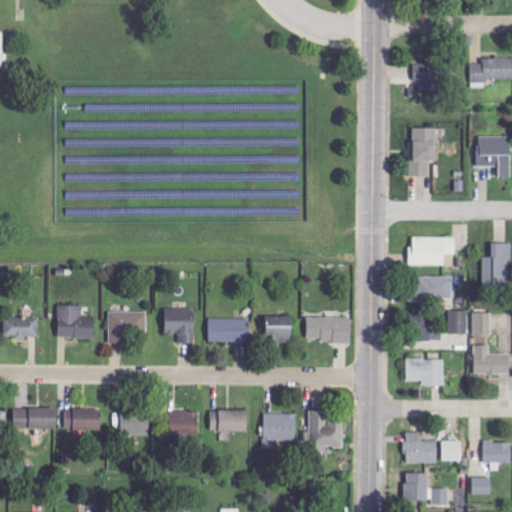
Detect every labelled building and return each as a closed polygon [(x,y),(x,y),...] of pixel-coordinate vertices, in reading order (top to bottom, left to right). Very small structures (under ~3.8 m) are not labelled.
[(472,64),(472,81),(511,80),(511,58),(483,59),(484,64),(472,64)] [(429,84),(449,84),(450,63),(430,62),(429,84)] [(414,81),(428,82),(428,65),(414,64),(414,81)] [(438,129),(412,129),(412,177),(430,177),(429,163),(438,163),(438,129)] [(511,161),(511,137),(479,137),(479,167),(500,167),(501,178),(511,178),(511,161)] [(457,238),(414,238),(414,247),(411,247),(410,266),(447,266),(447,255),(457,255),(457,238)] [(484,258),(484,288),(511,288),(511,244),(493,244),(493,257),(484,258)] [(454,277),(416,277),(416,286),(411,286),(411,301),(454,301),(454,277)] [(60,339),(96,339),(96,318),(84,317),(84,306),(60,306),(60,339)] [(197,310),(167,309),(166,334),(180,334),(180,344),(196,344),(197,310)] [(148,312),(110,312),(110,344),(127,344),(128,334),(148,335),(148,312)] [(469,312),(451,312),(451,335),(469,335),(469,312)] [(492,336),(493,314),(475,313),(474,336),(492,336)] [(416,341),(443,341),(443,330),(432,330),(432,314),(416,314),(416,341)] [(293,317),(268,318),(268,343),(294,342),(293,317)] [(353,318),(308,317),(308,342),(353,342),(353,318)] [(5,338),(40,338),(40,318),(6,318),(5,338)] [(210,343),(252,343),(252,320),(211,319),(210,343)] [(492,355),(492,346),(476,346),(476,376),(511,375),(511,360),(511,361),(511,354),(492,355)] [(407,381),(423,381),(423,386),(446,386),(445,359),(407,359),(407,381)] [(58,429),(58,409),(15,410),(16,430),(58,429)] [(102,431),(103,410),(66,410),(66,430),(102,431)] [(0,411),(0,435),(8,435),(8,411),(0,411)] [(212,432),(249,433),(249,411),(212,411),(212,432)] [(346,448),(345,424),(328,424),(328,411),(311,412),(311,450),(325,450),(325,448),(346,448)] [(123,412),(122,436),(150,436),(151,413),(123,412)] [(169,413),(170,441),(201,440),(200,412),(169,413)] [(264,445),(298,446),(298,415),(265,414),(264,445)] [(406,464),(439,464),(440,441),(407,440),(406,464)] [(464,442),(444,442),(444,461),(463,462),(464,442)] [(511,442),(485,442),(485,463),(511,463),(511,442)] [(450,506),(451,489),(430,489),(430,474),(408,474),(407,501),(433,502),(433,506),(450,506)] [(493,495),(493,478),(474,478),(474,495),(493,495)]
